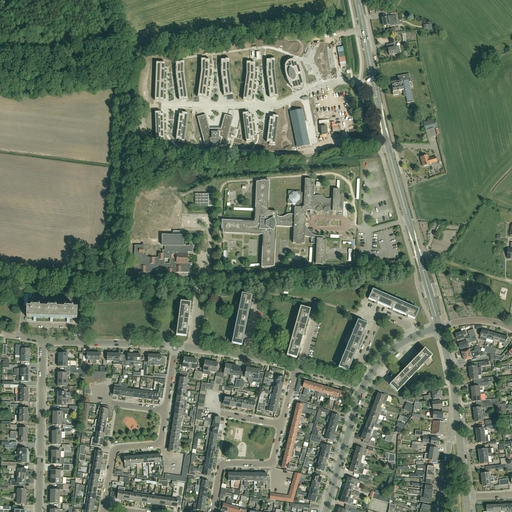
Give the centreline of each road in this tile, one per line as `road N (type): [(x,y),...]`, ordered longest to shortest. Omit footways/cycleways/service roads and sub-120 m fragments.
road 1 (residential): [(439,327),(394,175),(356,0)]
road 2 (residential): [(38,511),(43,341)]
road 3 (residential): [(325,511),(362,385)]
